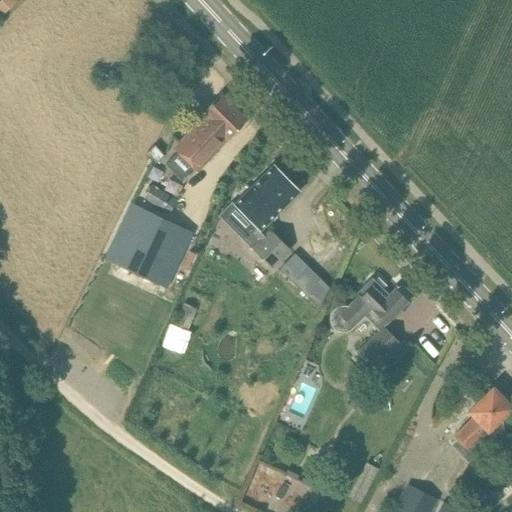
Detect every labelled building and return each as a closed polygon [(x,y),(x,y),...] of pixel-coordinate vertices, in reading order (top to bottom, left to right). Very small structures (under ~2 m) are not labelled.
[(2,0),(0,2),(0,9),(4,14),(17,3),(13,0),(2,0)] [(198,172),(246,120),(220,94),(204,112),(207,115),(175,151),(198,172)] [(164,155),(155,145),(147,152),(156,163),(164,155)] [(299,190),(274,165),(234,204),(257,227),(244,240),(271,269),(290,251),(271,231),(267,234),(263,229),(299,190)] [(166,215),(175,201),(152,186),(142,200),(166,215)] [(197,238),(139,209),(112,261),(169,287),(187,250),(190,251),(190,252),(197,238)] [(290,278),(306,262),(297,253),(282,269),(290,278)] [(375,280),(372,277),(356,293),(361,298),(351,308),(346,306),(341,306),(337,307),(333,310),(330,315),(330,318),(331,324),(334,329),(339,331),(345,332),(350,329),(356,325),(355,324),(364,315),(378,331),(358,350),(383,375),(407,351),(383,326),(408,301),(395,288),(389,294),(383,288),(386,285),(378,277),(375,280)] [(323,279),(308,295),(321,309),(332,288),(323,279)] [(188,330),(196,309),(178,303),(162,345),(184,354),(192,332),(188,330)] [(412,357),(427,374),(436,366),(420,349),(412,357)] [(363,412),(374,394),(361,386),(350,404),(363,412)] [(474,417),(453,436),(474,457),(495,436),(493,434),(502,425),(502,421),(500,417),(511,407),(509,404),(510,400),(506,397),(502,397),(493,388),(468,410),(474,417)] [(378,469),(367,463),(348,497),(360,503),(378,469)] [(393,511),(432,511),(439,500),(419,489),(408,482),(393,511)] [(461,511),(442,502),(436,511),(461,511)]
